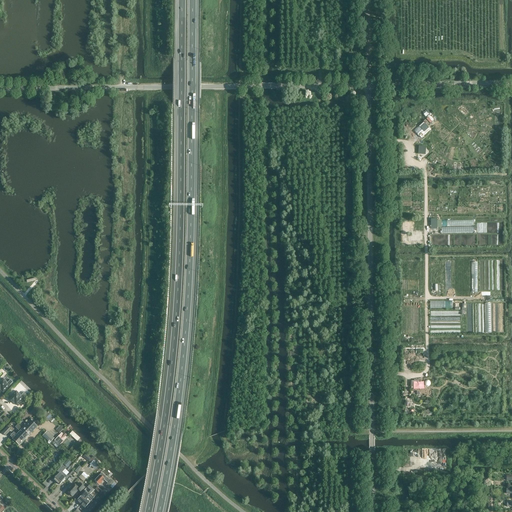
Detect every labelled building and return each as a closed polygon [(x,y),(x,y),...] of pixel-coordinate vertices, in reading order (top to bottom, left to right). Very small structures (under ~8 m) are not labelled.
[(3,392),(13,382),(10,380),(8,383),(3,378),(0,381),(0,390),(0,391),(1,390),(3,392)] [(17,405),(27,395),(24,392),(21,395),(16,391),(9,399),(14,404),(14,403),(17,405)] [(18,404),(21,406),(26,401),(23,398),(18,404)] [(47,421),(51,416),(48,413),(43,417),(47,421)] [(32,421),(31,420),(26,425),(33,431),(38,426),(32,421)] [(33,431),(26,425),(22,429),(29,435),(33,431)] [(6,436),(11,430),(8,427),(2,432),(6,436)] [(29,435),(22,429),(20,431),(18,433),(25,440),(29,435)] [(55,437),(48,431),(43,436),(49,441),(50,440),(51,441),(55,437)] [(25,440),(18,433),(16,435),(14,432),(10,436),(13,438),(13,439),(20,445),(25,440)] [(67,438),(62,433),(58,437),(59,437),(63,441),(67,438)] [(63,441),(59,437),(55,441),(59,446),(63,441)] [(69,476),(67,474),(66,475),(62,472),(66,468),(63,465),(57,471),(59,473),(59,472),(61,474),(62,473),(65,476),(65,475),(67,477),(66,478),(67,479),(69,476)] [(56,482),(62,475),(61,474),(59,472),(59,473),(53,479),(56,482)] [(60,485),(66,478),(67,477),(65,475),(65,476),(62,473),(61,474),(62,475),(56,482),(60,485)] [(99,485),(104,479),(108,483),(106,485),(109,488),(110,487),(114,483),(114,482),(111,480),(110,481),(102,473),(95,481),(99,485)] [(72,496),(78,490),(81,492),(85,487),(80,483),(78,486),(76,486),(73,483),(67,491),(68,492),(68,493),(70,495),(71,495),(72,496)] [(85,508),(94,498),(93,497),(96,493),(93,491),(90,494),(81,504),(85,508)] [(81,504),(90,494),(88,493),(85,496),(83,494),(77,501),(81,504)]
